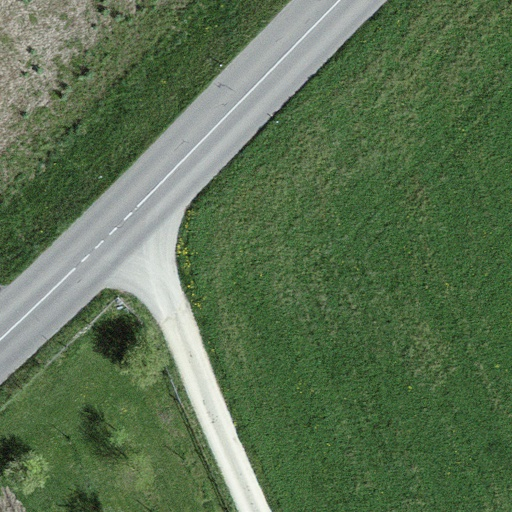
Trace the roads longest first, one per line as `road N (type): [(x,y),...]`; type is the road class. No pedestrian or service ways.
road 1 (unclassified): [(122,220),(178,326),(256,511)]
road 2 (primary): [(122,220),(338,0)]
road 3 (primary): [(0,339),(122,220)]
